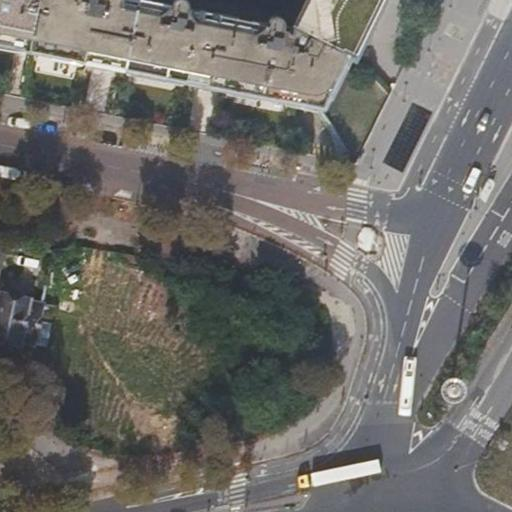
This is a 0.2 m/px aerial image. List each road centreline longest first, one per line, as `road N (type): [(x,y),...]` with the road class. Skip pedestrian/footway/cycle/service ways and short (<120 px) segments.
road 1 (secondary): [(219,187),(315,234),(377,277),(392,301),(392,371)]
road 2 (secondary): [(219,187),(0,144)]
road 3 (secondary): [(436,218),(219,187)]
road 4 (trunk): [(511,352),(460,438),(429,467),(366,492)]
road 5 (primary): [(366,492),(316,480),(165,511)]
road 6 (trunk): [(452,377),(306,511)]
road 7 (primary): [(511,67),(436,218)]
road 8 (trunk): [(452,377),(366,511)]
road 9 (primary): [(436,218),(392,371)]
road 10 (primary): [(392,371),(366,492)]
